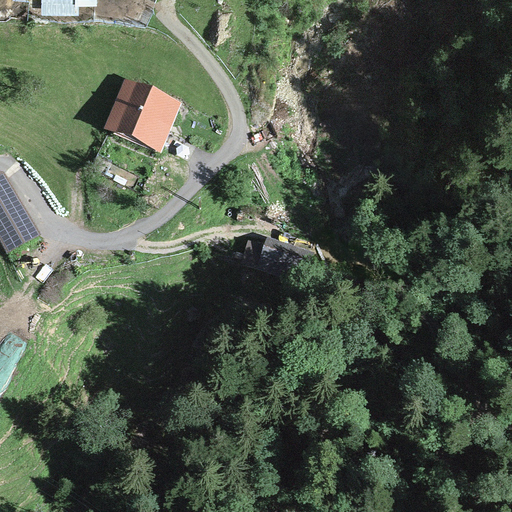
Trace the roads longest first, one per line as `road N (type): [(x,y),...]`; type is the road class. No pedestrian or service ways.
road 1 (track): [(483,412),(429,319),(373,262),(237,229),(158,248),(117,239),(177,204),(239,133),(228,90),(160,11)]
road 2 (unclassified): [(0,164),(61,228),(80,238),(117,239)]
